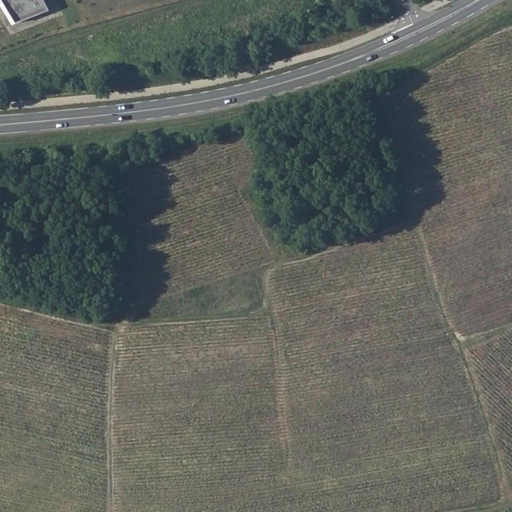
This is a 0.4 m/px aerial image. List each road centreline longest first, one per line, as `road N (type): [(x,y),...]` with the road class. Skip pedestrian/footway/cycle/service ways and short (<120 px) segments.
road 1 (track): [(476,511),(506,503),(507,495),(447,327),(382,103),(502,32)]
road 2 (secondary): [(0,123),(223,97),(348,63),(417,32)]
road 3 (track): [(0,305),(115,330),(112,511)]
